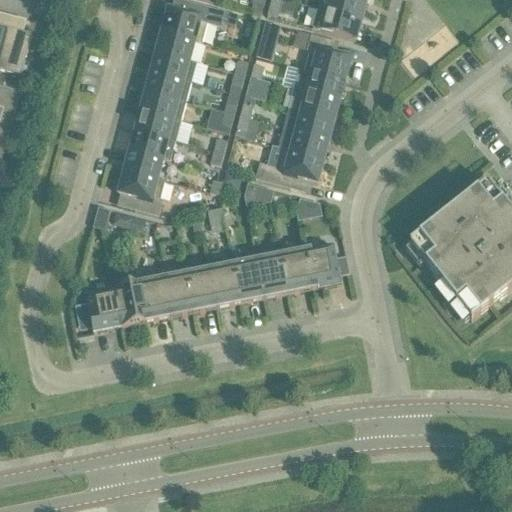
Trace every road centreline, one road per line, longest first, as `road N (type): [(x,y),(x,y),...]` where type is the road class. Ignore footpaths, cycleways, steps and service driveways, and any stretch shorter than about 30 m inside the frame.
road 1 (residential): [(110,0),(120,49),(77,219),(47,242),(30,318),(47,389),(382,321)]
road 2 (residential): [(511,80),(389,180),(366,215),(382,321)]
road 3 (tertiary): [(132,492),(403,443)]
road 4 (tertiary): [(397,411),(126,459)]
road 5 (tertiary): [(126,459),(0,484)]
